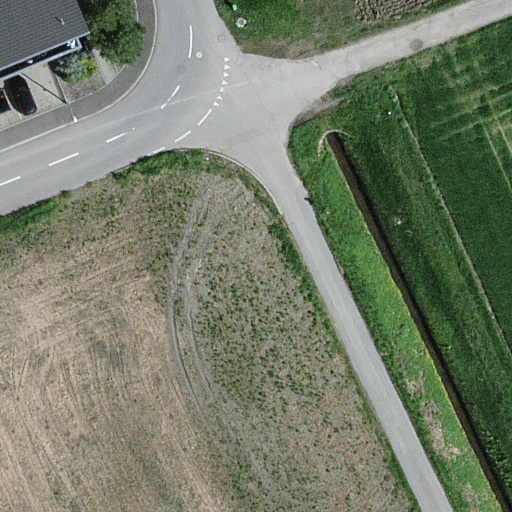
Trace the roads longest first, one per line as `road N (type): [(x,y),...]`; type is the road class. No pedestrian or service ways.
road 1 (residential): [(439,511),(231,88)]
road 2 (residential): [(231,88),(0,177)]
